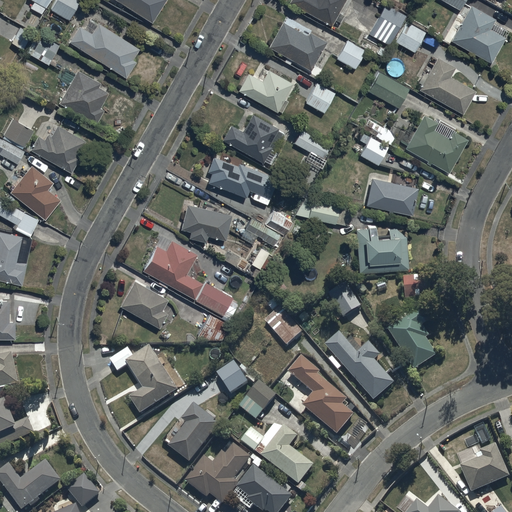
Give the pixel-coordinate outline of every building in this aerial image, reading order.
[(33,0),(30,6),(41,12),(46,0),(33,0)] [(82,0),(55,0),(49,11),(70,22),(82,0)] [(111,0),(152,24),(166,0),(111,0)] [(290,0),(288,4),(332,27),(335,21),(340,24),(345,16),(339,14),(346,0),(290,0)] [(440,0),(459,11),(465,0),(440,0)] [(386,5),(369,34),(389,46),(406,17),(386,5)] [(510,31),(494,23),(495,21),(471,7),(451,42),(491,65),(505,40),(510,31)] [(10,39),(22,46),(32,29),(20,22),(10,39)] [(425,34),(406,22),(394,42),(414,53),(425,34)] [(98,24),(90,35),(79,28),(70,43),(126,79),(136,64),(132,61),(139,50),(98,24)] [(307,38),(281,24),(268,47),(312,72),(328,44),(310,34),(307,38)] [(25,50),(47,62),(57,43),(35,31),(25,50)] [(366,52),(348,41),(337,60),(355,71),(366,52)] [(437,59),(419,90),(463,116),(476,93),(451,78),(456,70),(437,59)] [(293,85),(267,71),(261,82),(248,75),(238,92),(277,114),(278,112),(282,115),(289,102),(285,100),(293,85)] [(101,85),(77,72),(58,106),(96,127),(104,111),(99,109),(108,94),(99,89),(101,85)] [(409,90),(377,72),(367,91),(398,109),(409,90)] [(335,95),(315,83),(303,103),(324,115),(335,95)] [(279,130),(251,115),(242,132),(230,126),(221,142),(263,165),(264,162),(271,165),(276,155),(274,154),(284,136),(278,132),(279,130)] [(438,123),(436,126),(423,117),(404,149),(447,175),(467,142),(455,134),(455,133),(438,123)] [(34,132),(11,120),(7,128),(3,125),(0,130),(0,135),(24,149),(34,132)] [(37,137),(29,151),(71,175),(79,161),(76,159),(85,143),(57,127),(51,139),(47,136),(44,142),(37,137)] [(301,131),(294,144),(310,153),(305,161),(322,170),(326,161),(324,160),(331,148),(301,131)] [(388,148),(368,137),(358,156),(377,167),(388,148)] [(25,152),(0,139),(0,154),(4,157),(1,163),(9,167),(12,162),(18,165),(25,152)] [(237,168),(212,159),(206,173),(212,175),(208,184),(246,199),(249,192),(269,199),(276,179),(239,165),(237,168)] [(53,184),(29,167),(9,195),(45,221),(60,201),(48,191),(53,184)] [(418,190),(370,180),(365,207),(412,216),(418,190)] [(0,216),(17,226),(16,228),(30,236),(38,222),(0,200),(0,216)] [(351,210),(306,200),(297,216),(347,228),(351,210)] [(231,216),(187,205),(180,231),(191,233),(190,238),(206,242),(208,237),(225,241),(231,216)] [(285,218),(273,211),(265,226),(284,236),(291,224),(284,220),(285,218)] [(279,235),(250,220),(244,230),(274,246),(279,235)] [(369,231),(356,232),(359,273),(408,270),(406,239),(396,229),(375,231),(375,226),(369,226),(369,231)] [(22,238),(0,233),(0,281),(21,286),(31,242),(21,240),(22,238)] [(155,247),(141,272),(229,322),(238,306),(232,302),(234,299),(205,283),(203,286),(187,276),(197,258),(171,243),(165,253),(155,247)] [(269,254),(259,249),(251,264),(261,269),(269,254)] [(240,260),(228,252),(224,260),(235,267),(240,260)] [(405,280),(407,303),(431,301),(429,278),(405,280)] [(169,302),(134,282),(119,308),(159,331),(168,317),(162,314),(169,302)] [(346,286),(328,296),(343,321),(361,311),(346,286)] [(0,340),(15,341),(15,323),(9,324),(9,302),(0,301),(0,340)] [(281,310),(265,324),(287,349),(303,336),(281,310)] [(420,311),(387,332),(414,374),(436,359),(425,342),(429,340),(422,329),(428,325),(420,311)] [(229,326),(209,316),(197,338),(202,341),(221,341),(229,326)] [(339,335),(324,348),(373,406),(395,387),(375,365),(380,360),(368,346),(361,352),(352,342),(348,345),(339,335)] [(118,376),(127,369),(144,395),(130,404),(139,419),(178,394),(149,350),(134,359),(126,350),(108,364),(118,376)] [(0,391),(19,388),(13,356),(0,358),(0,391)] [(313,396),(302,409),(337,438),(354,419),(343,409),(347,404),(317,380),(320,377),(301,361),(289,376),(313,396)] [(218,378),(232,398),(249,386),(235,366),(218,378)] [(216,376),(197,387),(205,402),(211,399),(215,407),(229,399),(216,376)] [(276,400),(258,385),(239,409),(257,424),(276,400)] [(13,427),(5,408),(0,410),(0,450),(35,436),(29,421),(13,427)] [(186,426),(167,450),(190,468),(220,428),(194,408),(182,423),(186,426)] [(251,431),(240,445),(298,489),(314,469),(290,451),(298,441),(277,424),(264,441),(251,431)] [(461,463),(472,490),(511,475),(497,441),(480,448),(483,454),(461,463)] [(204,459),(184,485),(207,503),(210,499),(222,509),(239,488),(233,484),(251,461),(234,448),(226,459),(222,456),(213,467),(204,459)] [(9,468),(0,474),(0,485),(20,511),(24,511),(61,485),(46,465),(21,484),(9,468)] [(283,511),(292,501),(254,470),(237,491),(250,501),(248,504),(257,511),(283,511)] [(404,511),(458,511),(459,510),(438,494),(429,507),(416,497),(404,511)]
